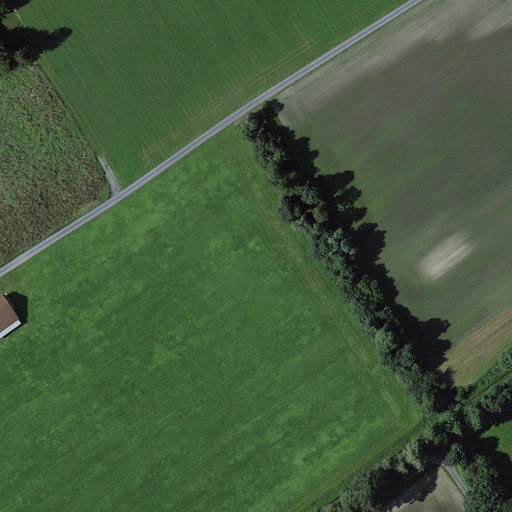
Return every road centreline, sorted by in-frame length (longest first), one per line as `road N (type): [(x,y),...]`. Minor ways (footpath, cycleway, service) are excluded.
road 1 (track): [(0,274),(416,0)]
road 2 (track): [(511,401),(360,511)]
